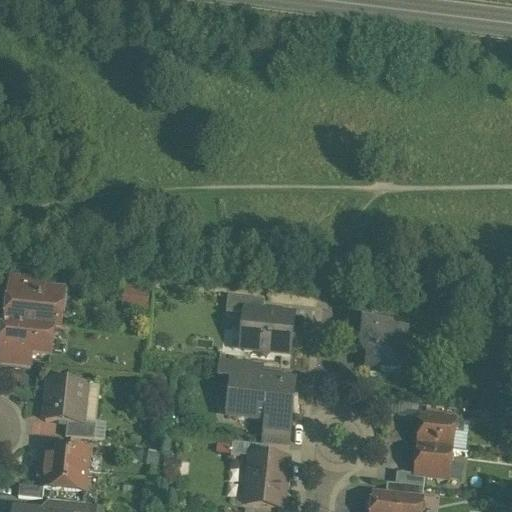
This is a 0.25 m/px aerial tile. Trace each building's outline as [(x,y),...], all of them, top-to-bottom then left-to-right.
[(43,282),(12,280),(10,296),(9,295),(6,325),(53,330),(60,331),(62,317),(57,310),(58,298),(41,296),(43,282)] [(126,306),(148,309),(150,290),(128,287),(126,306)] [(264,303),(228,299),(226,313),(247,316),(248,313),(262,315),(264,303)] [(372,315),(350,312),(345,348),(362,350),(364,326),(371,327),(372,315)] [(262,315),(248,313),(247,316),(246,327),(244,327),(238,333),(243,339),(245,339),(243,353),(261,355),(265,360),(270,356),(289,358),(291,343),(296,339),(292,333),(293,318),(262,315)] [(6,325),(4,325),(1,351),(2,351),(29,354),(50,356),(53,330),(6,325)] [(399,332),(395,335),(391,329),(371,327),(364,326),(362,350),(369,358),(367,377),(380,379),(381,373),(402,375),(407,333),(399,332)] [(29,354),(2,351),(1,365),(28,368),(29,354)] [(263,367),(226,363),(225,380),(233,381),(234,379),(261,382),(263,367)] [(261,382),(234,379),(233,381),(231,405),(239,405),(290,412),(294,385),(261,382)] [(86,388),(49,384),(45,423),(67,426),(81,427),(82,426),(86,388)] [(290,412),(239,405),(237,420),(266,423),(264,437),(288,440),(290,412)] [(455,424),(421,420),(418,449),(452,452),(455,424)] [(96,427),(82,426),(81,427),(67,426),(65,440),(94,443),(96,427)] [(288,440),(264,437),(263,448),(268,448),(287,450),(288,440)] [(263,448),(232,444),(231,456),(250,458),(267,459),(268,448),(263,448)] [(452,452),(418,449),(415,477),(424,479),(448,481),(452,452)] [(88,455),(47,450),(46,459),(41,459),(39,470),(86,475),(88,455)] [(267,459),(250,458),(248,474),(250,476),(247,506),(283,509),(288,462),(267,459)] [(86,475),(39,470),(38,481),(44,481),(43,491),(84,495),(86,475)] [(415,477),(397,476),(395,487),(423,490),(424,479),(415,477)] [(395,487),(387,487),(385,499),(421,503),(423,490),(395,487)] [(43,491),(20,489),(18,500),(42,503),(43,491)] [(385,499),(374,497),(371,511),(420,511),(421,503),(385,499)]
